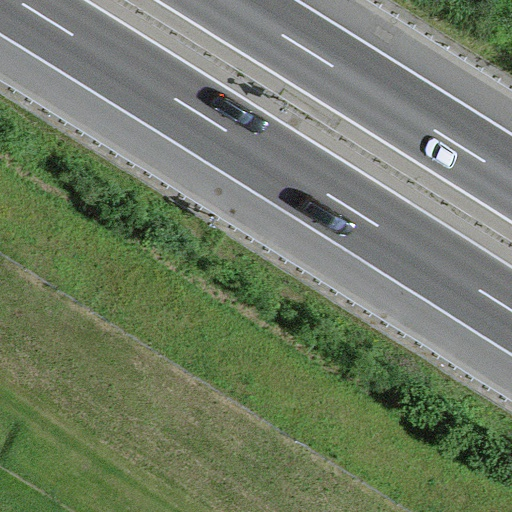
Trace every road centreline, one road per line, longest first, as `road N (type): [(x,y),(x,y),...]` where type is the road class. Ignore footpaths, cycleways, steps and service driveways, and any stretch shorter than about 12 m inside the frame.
road 1 (motorway): [(12,0),(511,313)]
road 2 (motorway): [(511,181),(227,0)]
